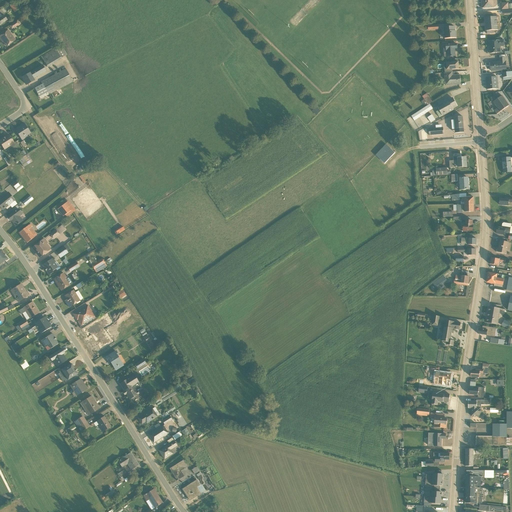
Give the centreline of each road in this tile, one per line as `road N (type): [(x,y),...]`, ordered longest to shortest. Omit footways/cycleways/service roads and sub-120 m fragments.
road 1 (tertiary): [(452,511),(485,240),(479,131)]
road 2 (residential): [(0,230),(183,511)]
road 3 (tertiary): [(479,131),(468,0)]
